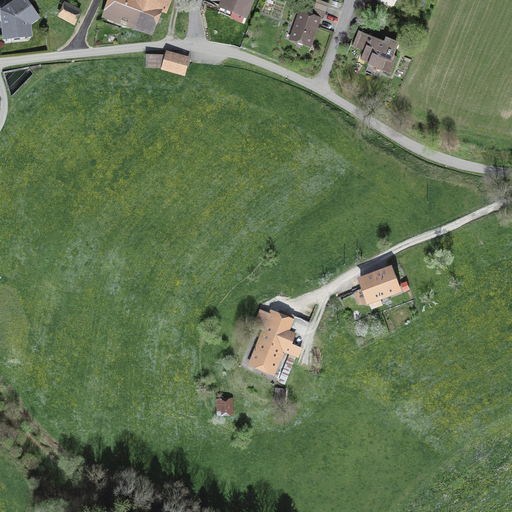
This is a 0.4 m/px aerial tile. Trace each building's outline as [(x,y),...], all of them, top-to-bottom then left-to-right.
[(36,26),(44,20),(30,0),(20,0),(4,12),(7,41),(35,38),(36,26)] [(110,0),(102,20),(154,41),(170,0),(110,0)] [(250,19),(257,0),(225,0),(222,8),(250,19)] [(331,5),(319,0),(315,11),(328,16),(331,5)] [(60,19),(78,27),(85,12),(67,4),(60,19)] [(292,40),(314,48),(324,19),(303,11),(292,40)] [(388,42),(363,32),(357,48),(365,51),(362,59),(380,67),(384,58),(395,63),(403,44),(389,38),(388,42)] [(192,61),(169,53),(163,71),(186,78),(192,61)] [(162,57),(149,56),(148,70),(161,71),(162,57)] [(397,267),(363,280),(372,305),(407,292),(397,267)] [(275,311),(253,365),(278,375),(286,354),(303,360),(308,347),(298,342),(301,334),(292,330),(296,320),(275,311)] [(290,390),(278,389),(277,404),(288,405),(290,390)] [(221,416),(237,415),(236,398),(220,399),(221,416)]
